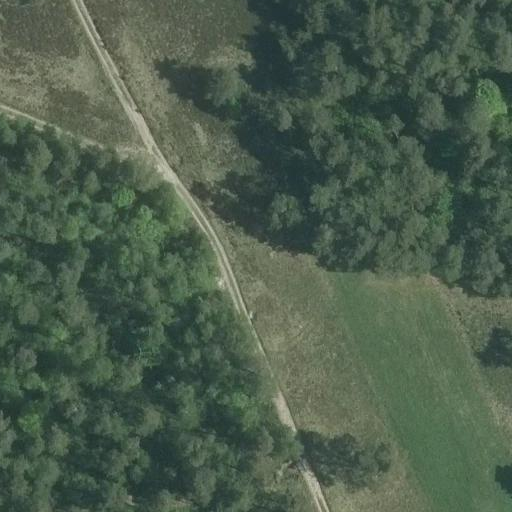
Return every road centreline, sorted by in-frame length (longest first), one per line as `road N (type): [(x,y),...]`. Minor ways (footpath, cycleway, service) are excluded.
road 1 (track): [(308,511),(185,210),(144,151),(73,0)]
road 2 (track): [(0,118),(167,189)]
